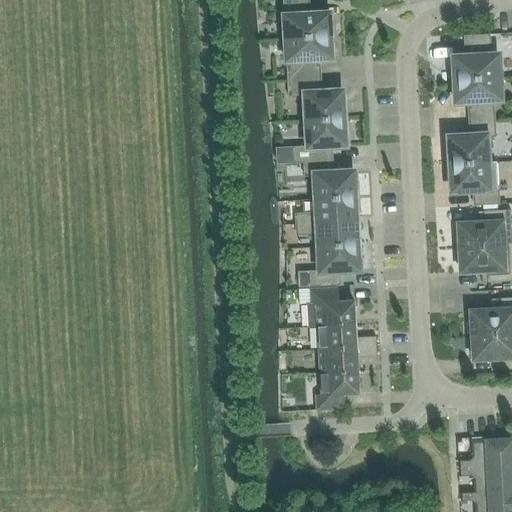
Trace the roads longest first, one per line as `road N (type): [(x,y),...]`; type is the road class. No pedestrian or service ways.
road 1 (residential): [(438,391),(422,358),(406,61),(413,32)]
road 2 (residential): [(438,391),(392,424),(289,429)]
